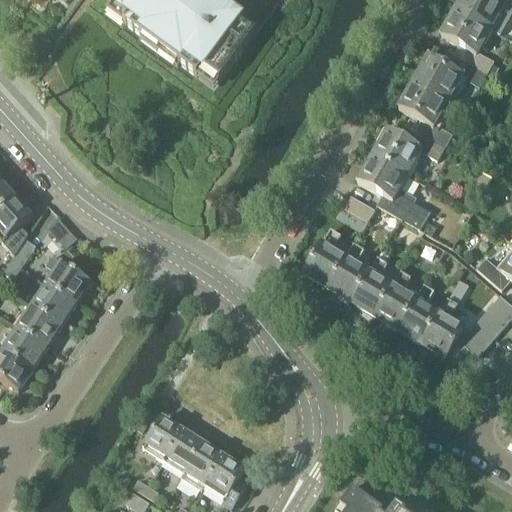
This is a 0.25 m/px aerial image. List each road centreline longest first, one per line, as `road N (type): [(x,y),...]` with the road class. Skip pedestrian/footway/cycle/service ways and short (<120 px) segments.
road 1 (residential): [(239,303),(415,0)]
road 2 (residential): [(28,450),(165,252)]
road 3 (tertiary): [(165,252),(64,181),(0,110)]
road 4 (residential): [(319,425),(438,433),(468,443)]
road 5 (tertiary): [(319,425),(301,378),(239,303)]
